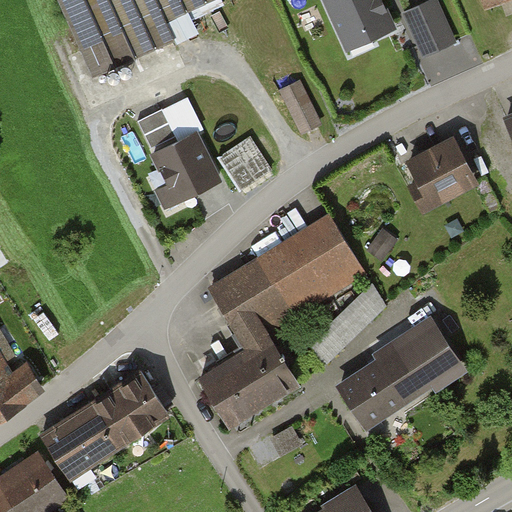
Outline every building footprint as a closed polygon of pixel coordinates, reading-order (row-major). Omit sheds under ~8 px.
[(212,0),(59,0),(95,80),(175,44),(165,21),(212,0)] [(327,0),(352,54),(374,44),(371,37),(393,27),(381,0),(327,0)] [(453,42),(434,0),(406,13),(425,55),(453,42)] [(321,123),(300,82),(282,91),(303,132),(321,123)] [(176,136),(163,109),(139,120),(152,148),(176,136)] [(219,181),(195,133),(155,153),(179,201),(219,181)] [(272,169),(251,137),(219,158),(240,190),(272,169)] [(471,172),(453,139),(411,162),(429,194),(471,172)] [(364,272),(331,217),(213,288),(250,349),(202,378),(230,423),(299,381),(288,363),(293,360),(272,327),(364,272)] [(386,306),(376,289),(317,348),(326,364),(386,306)] [(458,364),(431,324),(341,385),(368,424),(458,364)] [(0,334),(0,417),(39,396),(22,365),(7,374),(2,365),(13,358),(0,334)] [(168,413),(142,373),(44,436),(75,484),(92,473),(88,465),(168,413)] [(299,443),(291,428),(274,439),(282,453),(299,443)] [(0,511),(30,511),(62,493),(42,460),(0,485),(0,511)] [(367,511),(354,491),(319,511),(367,511)]
